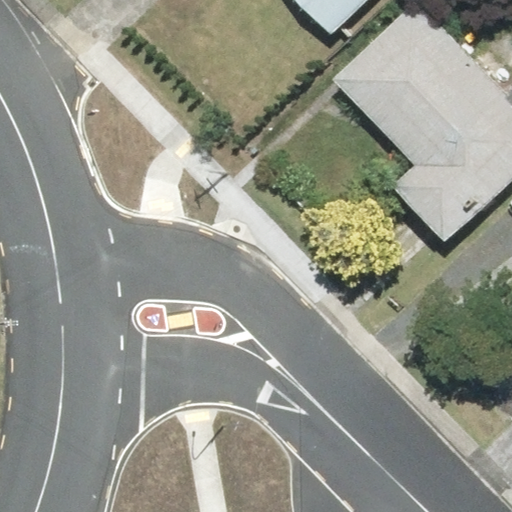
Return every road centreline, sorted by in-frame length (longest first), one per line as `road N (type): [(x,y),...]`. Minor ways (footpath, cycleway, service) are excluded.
road 1 (residential): [(440,511),(250,337),(173,314),(63,313)]
road 2 (residential): [(63,313),(49,214),(0,92)]
road 3 (residential): [(63,313),(59,421),(35,511)]
